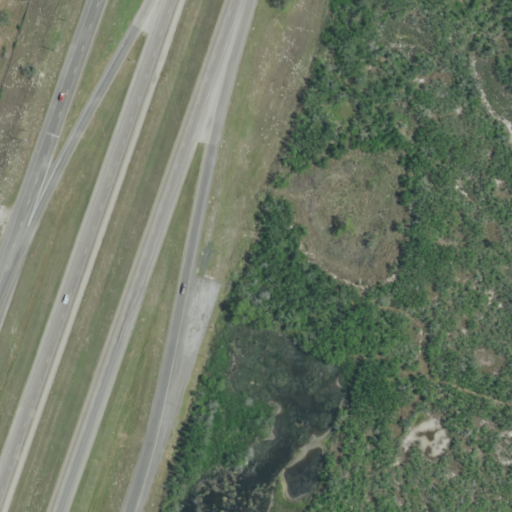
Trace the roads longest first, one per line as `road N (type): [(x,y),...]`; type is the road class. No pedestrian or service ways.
road 1 (trunk): [(57,511),(237,0)]
road 2 (trunk): [(179,0),(0,499)]
road 3 (trunk): [(130,511),(257,0)]
road 4 (trunk): [(151,0),(0,313)]
road 5 (tertiary): [(101,0),(0,291)]
